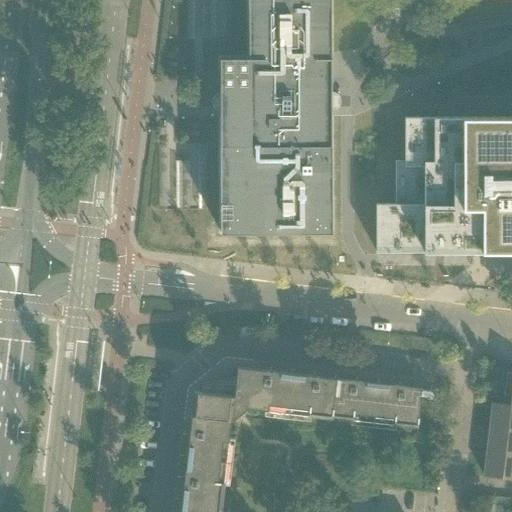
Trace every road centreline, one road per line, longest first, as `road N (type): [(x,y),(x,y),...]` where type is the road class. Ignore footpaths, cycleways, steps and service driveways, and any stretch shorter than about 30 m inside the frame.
road 1 (residential): [(163,511),(175,406),(202,351),(229,344),(467,373)]
road 2 (tertiary): [(470,322),(84,277)]
road 3 (secondary): [(27,207),(40,0)]
road 4 (residential): [(454,511),(467,373)]
road 5 (secondary): [(0,448),(14,324)]
